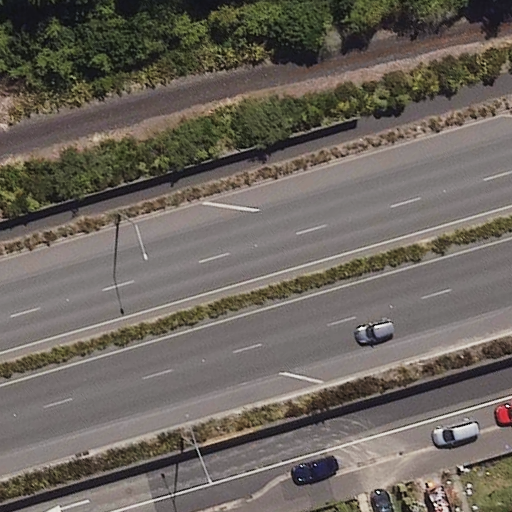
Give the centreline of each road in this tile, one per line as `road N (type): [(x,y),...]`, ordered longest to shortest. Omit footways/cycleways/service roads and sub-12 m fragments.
road 1 (trunk): [(511,271),(0,420)]
road 2 (trunk): [(0,319),(511,173)]
road 3 (residential): [(511,393),(112,511)]
